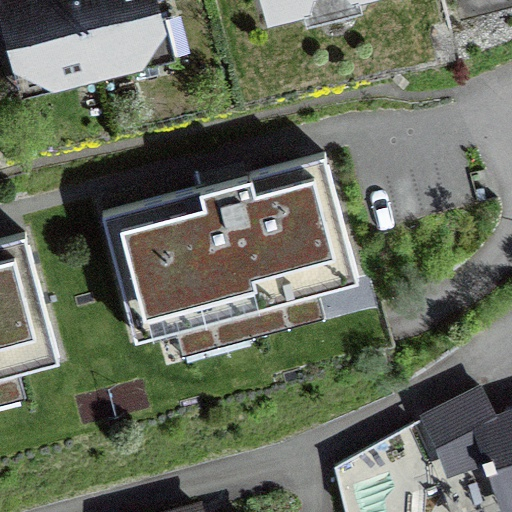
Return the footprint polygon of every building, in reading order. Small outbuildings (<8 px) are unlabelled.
[(57,75),(96,66),(79,0),(7,0),(21,53),(57,75)] [(79,0),(96,66),(135,56),(157,20),(151,0),(79,0)] [(271,0),(274,11),(305,3),(305,0),(271,0)] [(273,324),(266,300),(358,276),(325,150),(102,209),(136,335),(241,307),(248,331),(273,324)] [(0,371),(59,356),(25,230),(0,236),(0,371)] [(511,411),(494,417),(479,386),(423,415),(437,446),(473,427),(485,457),(481,459),(484,468),(490,466),(505,504),(511,501),(511,411)]
